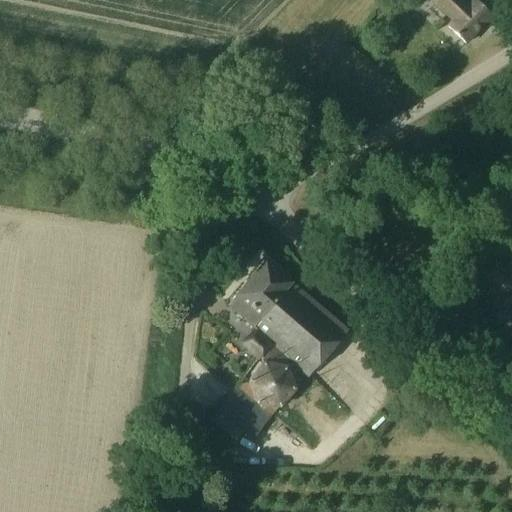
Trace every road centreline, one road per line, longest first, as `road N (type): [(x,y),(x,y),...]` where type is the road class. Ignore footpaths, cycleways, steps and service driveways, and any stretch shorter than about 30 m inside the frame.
road 1 (unclassified): [(511,411),(261,205)]
road 2 (unclassified): [(261,205),(511,40)]
road 3 (unclassified): [(169,511),(203,245)]
road 4 (unclassified): [(191,159),(0,119)]
